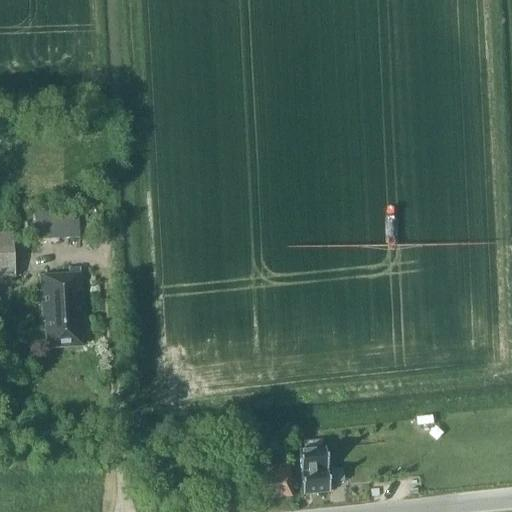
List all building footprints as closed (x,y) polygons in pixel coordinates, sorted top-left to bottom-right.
[(55,213),(56,240),(78,239),(77,212),(55,213)] [(0,279),(13,279),(11,235),(0,235),(0,279)] [(81,321),(83,321),(81,275),(38,277),(41,323),(45,323),(47,348),(81,347),(80,333),(82,333),(81,321)] [(289,460),(288,442),(273,443),(275,461),(289,460)] [(303,444),(304,451),(298,452),(302,497),(329,495),(325,450),(322,450),(321,442),(303,444)] [(262,498),(290,495),(287,464),(259,467),(262,498)]
